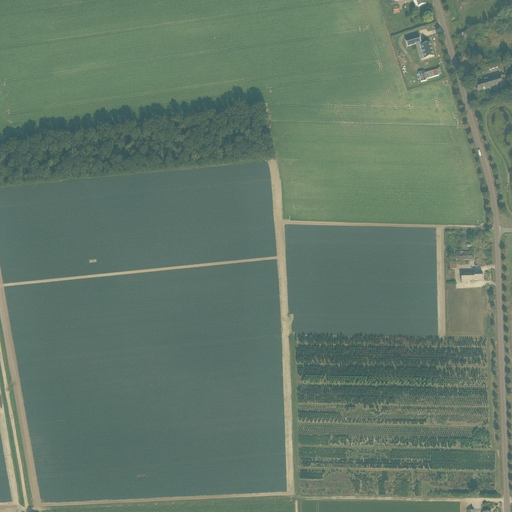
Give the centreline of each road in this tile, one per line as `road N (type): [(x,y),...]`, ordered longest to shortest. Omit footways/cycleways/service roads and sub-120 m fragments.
road 1 (track): [(27,510),(299,498),(506,500)]
road 2 (tertiary): [(506,511),(497,231)]
road 3 (tertiary): [(497,231),(435,0)]
road 4 (track): [(0,349),(27,510)]
